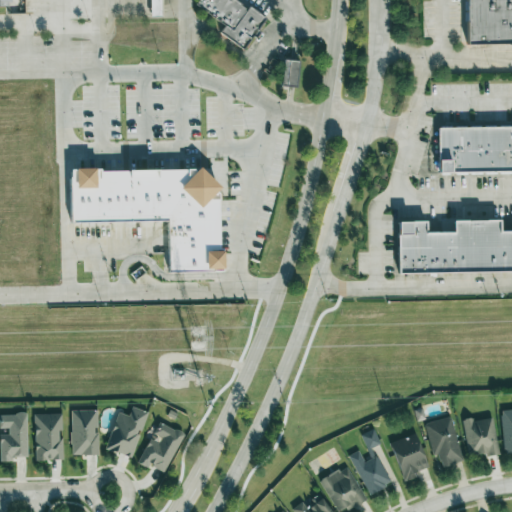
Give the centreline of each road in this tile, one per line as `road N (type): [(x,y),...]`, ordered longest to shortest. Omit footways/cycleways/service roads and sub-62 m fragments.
road 1 (tertiary): [(336,0),(324,118),(305,202),(246,372),(188,489)]
road 2 (tertiary): [(209,511),(287,362),(336,215)]
road 3 (tertiary): [(364,126),(378,0)]
